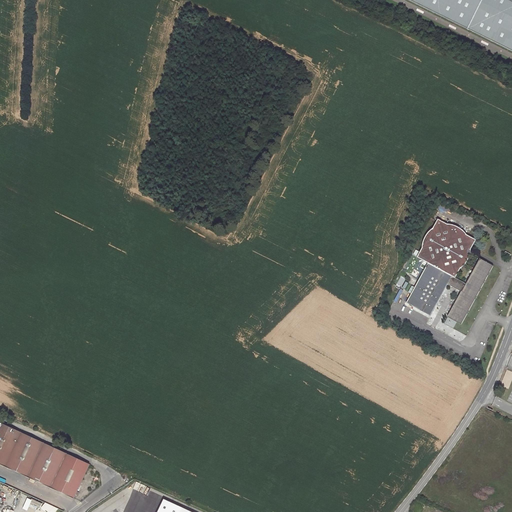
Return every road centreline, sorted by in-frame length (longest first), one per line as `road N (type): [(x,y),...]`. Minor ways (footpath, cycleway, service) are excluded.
road 1 (tertiary): [(500,355),(478,403),(399,511)]
road 2 (residential): [(73,511),(115,481),(102,464),(0,417)]
